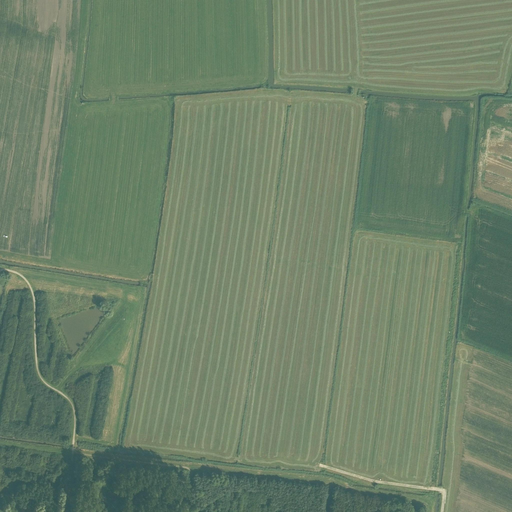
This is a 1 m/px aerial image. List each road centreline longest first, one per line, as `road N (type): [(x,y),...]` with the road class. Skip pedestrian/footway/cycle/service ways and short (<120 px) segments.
road 1 (unknown): [(191,467),(331,481),(424,503),(427,511)]
road 2 (track): [(321,465),(443,490),(442,511)]
road 3 (track): [(55,389),(38,375),(33,295),(14,272)]
road 4 (track): [(64,511),(74,417),(55,389)]
road 5 (track): [(133,289),(14,272)]
